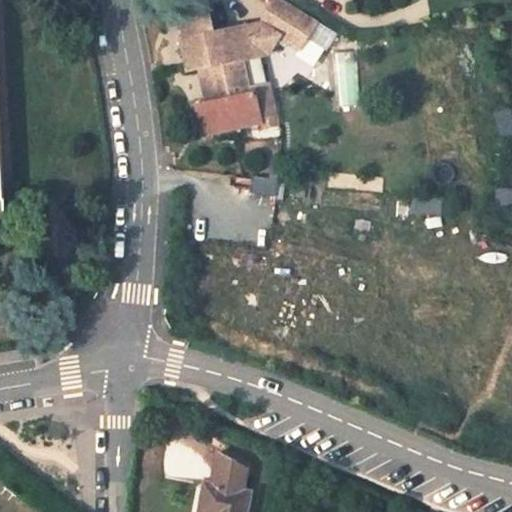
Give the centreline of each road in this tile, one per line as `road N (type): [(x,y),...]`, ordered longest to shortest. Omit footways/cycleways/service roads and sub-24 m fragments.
road 1 (residential): [(511,488),(167,356),(126,354)]
road 2 (residential): [(126,354),(146,249),(149,164),(118,0)]
road 3 (residential): [(126,354),(117,511)]
road 4 (residential): [(126,354),(0,388)]
